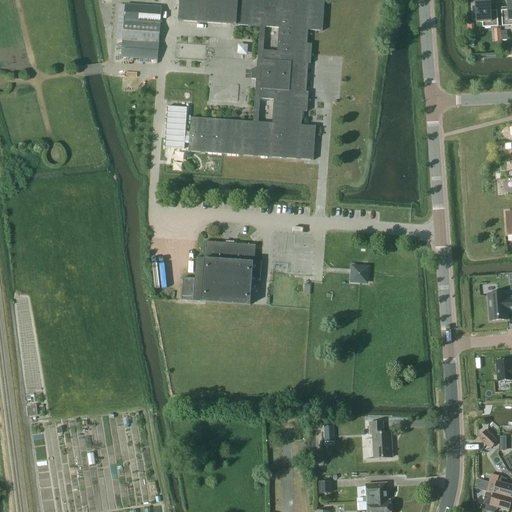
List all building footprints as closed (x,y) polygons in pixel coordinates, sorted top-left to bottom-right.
[(190,132),(185,132),(187,108),(167,107),(165,148),(184,149),(185,137),(189,137),(188,152),(200,153),(313,160),(315,126),(301,125),(302,111),(307,112),(308,92),(306,92),(308,64),(310,64),(312,44),(307,44),(308,30),(322,31),(324,0),(177,0),(176,21),(200,23),(260,27),(257,69),(252,69),(251,79),(256,79),(253,122),(200,118),(190,118),(190,132)] [(511,0),(507,1),(508,10),(501,11),(502,26),(511,25),(511,0)] [(490,11),(490,2),(475,3),(475,6),(472,7),(473,14),(476,13),(476,23),(482,23),(482,28),(498,27),(497,11),(490,11)] [(160,8),(124,5),(121,57),(157,59),(160,8)] [(249,54),(250,44),(240,44),(240,54),(249,54)] [(255,245),(204,242),(203,258),(196,258),(195,279),(183,278),(182,300),(193,301),(250,305),(252,281),(260,282),(261,262),(254,262),(255,245)] [(367,268),(353,267),(352,281),(366,282),(367,268)] [(488,294),(490,321),(507,320),(506,312),(511,311),(511,297),(505,298),(505,293),(488,294)] [(511,378),(511,366),(511,367),(510,360),(496,361),(498,382),(511,381),(511,378)] [(38,415),(36,405),(27,406),(29,416),(38,415)] [(383,433),(382,422),(369,422),(369,434),(372,434),(373,458),(392,457),(390,432),(383,433)] [(325,423),(325,442),(331,442),(330,434),(333,434),(333,423),(325,423)] [(498,441),(486,430),(478,438),(491,449),(498,441)] [(127,441),(126,436),(121,437),(126,461),(134,459),(133,457),(137,456),(133,440),(127,441)] [(511,452),(503,457),(510,469),(511,467),(511,452)] [(38,462),(44,511),(56,511),(50,460),(38,462)] [(511,486),(505,485),(507,479),(498,476),(491,474),(489,482),(478,479),(475,489),(486,492),(493,494),(493,493),(511,499),(511,486)] [(332,493),(331,481),(318,482),(319,494),(332,493)] [(375,504),(390,503),(390,500),(388,500),(387,483),(366,484),(366,498),(363,498),(363,502),(367,502),(367,501),(373,501),(375,501),(375,504)] [(509,511),(511,499),(493,493),(493,494),(486,492),(485,497),(481,509),(491,511),(493,511),(496,507),(509,511)] [(373,501),(367,501),(367,502),(367,511),(390,511),(390,503),(375,504),(375,501),(373,501)]
